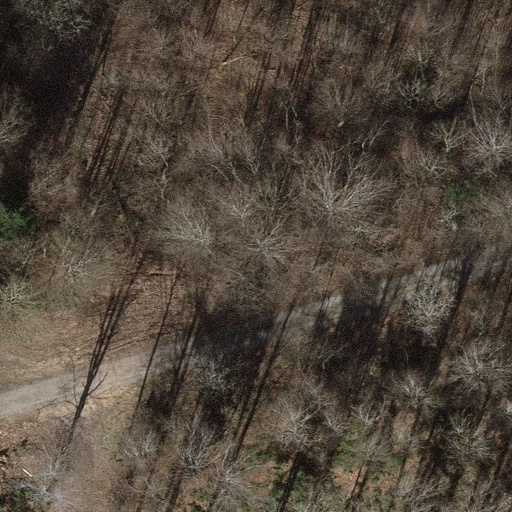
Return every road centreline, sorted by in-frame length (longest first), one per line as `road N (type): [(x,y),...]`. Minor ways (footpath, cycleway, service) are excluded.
road 1 (motorway): [(319,0),(5,511)]
road 2 (track): [(511,237),(176,353),(0,396)]
road 3 (motorway): [(298,511),(511,163)]
road 4 (track): [(113,370),(74,463),(67,511)]
